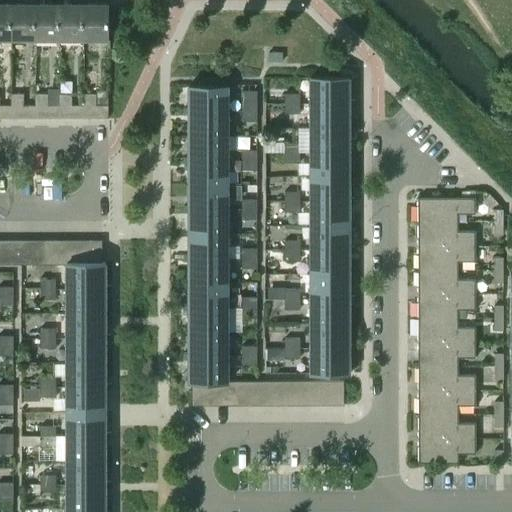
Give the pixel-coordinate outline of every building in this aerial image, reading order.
[(0,39),(11,40),(10,4),(0,4),(0,39)] [(34,40),(34,4),(10,4),(11,40),(34,40)] [(59,40),(58,4),(34,4),(34,40),(59,40)] [(83,40),(82,4),(58,4),(59,40),(83,40)] [(107,40),(107,7),(107,4),(82,4),(83,40),(107,40)] [(347,104),(347,78),(311,78),(311,104),(347,104)] [(225,112),(226,87),(189,87),(189,112),(225,112)] [(256,112),(256,91),(241,91),(241,112),(256,112)] [(34,118),(34,106),(23,106),(23,93),(10,93),(11,106),(11,118),(34,118)] [(107,118),(107,105),(95,105),(95,94),(83,93),(82,106),(82,118),(107,118)] [(59,118),(59,106),(47,106),(47,94),(34,94),(34,106),(34,118),(59,118)] [(82,118),(82,106),(71,106),(71,94),(59,94),(59,106),(59,118),(82,118)] [(299,105),(299,94),(284,94),(284,105),(299,105)] [(347,128),(347,104),(311,104),(311,128),(347,128)] [(0,117),(11,118),(11,106),(0,105),(0,117)] [(299,114),(299,105),(284,105),(284,114),(299,114)] [(225,136),(225,112),(189,112),(189,136),(225,136)] [(256,122),(256,112),(241,112),(241,121),(256,122)] [(347,153),(347,128),(311,128),(311,153),(347,153)] [(225,161),(225,136),(189,136),(189,161),(225,161)] [(299,153),(299,142),(284,142),(284,153),(299,153)] [(256,161),(256,151),(241,151),(241,161),(256,161)] [(299,163),(299,153),(284,153),(284,162),(299,163)] [(347,177),(347,153),(311,153),(311,177),(347,177)] [(225,186),(225,161),(189,161),(189,185),(225,186)] [(256,170),(256,161),(241,161),(241,170),(256,170)] [(347,202),(347,177),(311,177),(311,202),(347,202)] [(225,210),(225,186),(189,185),(189,210),(225,210)] [(298,202),(299,191),(284,191),(284,202),(298,202)] [(475,214),(475,197),(417,197),(417,222),(457,222),(457,214),(475,214)] [(256,210),(256,199),(240,199),(240,210),(256,210)] [(298,211),(298,202),(284,202),(283,211),(298,211)] [(347,225),(347,202),(311,202),(311,226),(347,225)] [(502,222),(502,209),(493,209),(493,222),(502,222)] [(225,234),(225,210),(189,210),(189,234),(225,234)] [(256,219),(256,210),(240,210),(240,219),(256,219)] [(475,246),(475,231),(457,231),(457,222),(417,222),(417,246),(475,246)] [(502,235),(502,222),(493,222),(493,235),(502,235)] [(347,250),(347,225),(311,226),(311,250),(347,250)] [(225,258),(225,234),(189,234),(189,258),(225,258)] [(18,264),(18,240),(7,240),(7,264),(18,264)] [(30,264),(30,240),(18,240),(18,264),(30,264)] [(41,264),(41,240),(30,240),(30,264),(41,264)] [(53,264),(53,240),(41,240),(41,264),(53,264)] [(64,264),(64,240),(53,240),(53,264),(64,264)] [(76,264),(76,240),(64,240),(64,264),(66,264),(76,264)] [(87,264),(87,240),(76,240),(76,264),(87,264)] [(101,264),(101,240),(87,240),(87,264),(101,264)] [(298,251),(298,240),(283,240),(283,251),(298,251)] [(457,271),(457,262),(475,262),(475,246),(417,246),(417,271),(457,271)] [(256,259),(256,248),(240,248),(240,259),(256,259)] [(347,275),(347,250),(311,250),(311,275),(347,275)] [(298,260),(298,251),(283,251),(283,260),(298,260)] [(502,270),(502,257),(493,257),(493,270),(502,270)] [(225,283),(225,258),(189,258),(189,283),(225,283)] [(256,268),(256,259),(240,259),(240,268),(256,268)] [(103,289),(103,264),(101,264),(87,264),(76,264),(66,264),(66,289),(103,289)] [(502,283),(502,270),(493,270),(493,283),(502,283)] [(475,294),(475,279),(457,279),(457,271),(417,271),(417,294),(475,294)] [(347,299),(347,275),(311,275),(311,299),(347,299)] [(54,289),(55,279),(40,279),(40,289),(54,289)] [(225,308),(225,283),(189,283),(189,308),(225,308)] [(0,296),(12,296),(12,287),(0,286),(0,296)] [(54,299),(54,289),(40,289),(40,299),(54,299)] [(103,313),(103,289),(66,289),(66,313),(103,313)] [(298,300),(298,289),(283,289),(283,300),(298,300)] [(475,310),(475,294),(417,294),(417,318),(457,318),(457,310),(475,310)] [(0,306),(12,307),(12,296),(0,296),(0,306)] [(256,308),(255,297),(240,297),(240,308),(256,308)] [(347,324),(347,299),(311,299),(311,323),(347,324)] [(298,309),(298,300),(283,300),(283,309),(298,309)] [(502,318),(502,305),(494,305),(494,318),(502,318)] [(225,332),(225,308),(189,308),(189,332),(225,332)] [(256,317),(256,308),(240,308),(240,317),(256,317)] [(103,338),(103,313),(66,313),(66,338),(103,338)] [(475,342),(475,326),(457,326),(457,318),(417,318),(417,342),(475,342)] [(502,331),(502,318),(494,318),(494,331),(502,331)] [(347,348),(347,324),(311,323),(311,348),(347,348)] [(54,337),(55,328),(40,328),(40,337),(54,337)] [(225,356),(225,332),(189,332),(189,356),(225,356)] [(0,345),(12,345),(12,336),(0,335),(0,345)] [(54,348),(54,338),(54,337),(40,337),(40,348),(54,348)] [(103,362),(103,338),(66,338),(66,362),(103,362)] [(298,349),(298,338),(283,338),(283,349),(298,349)] [(458,366),(458,358),(475,357),(475,342),(417,342),(417,366),(458,366)] [(0,355),(12,356),(12,345),(0,345),(0,355)] [(256,357),(256,346),(240,346),(240,357),(256,357)] [(347,373),(347,348),(311,348),(311,373),(347,373)] [(298,358),(298,349),(283,349),(283,358),(298,358)] [(502,366),(502,353),(494,353),(494,366),(502,366)] [(225,381),(225,356),(189,356),(189,381),(202,381),(214,381),(225,381)] [(256,366),(256,357),(240,357),(240,366),(256,366)] [(103,387),(103,362),(66,362),(66,387),(103,387)] [(475,390),(475,374),(458,374),(458,366),(417,366),(417,390),(475,390)] [(502,378),(502,366),(494,366),(494,379),(502,378)] [(54,386),(54,377),(40,377),(40,386),(54,386)] [(202,405),(202,381),(189,381),(189,382),(191,382),(191,405),(202,405)] [(214,405),(214,381),(202,381),(202,405),(214,405)] [(226,405),(225,381),(214,381),(214,405),(226,405)] [(238,405),(237,381),(225,381),(226,405),(238,405)] [(249,405),(249,381),(237,381),(238,405),(249,405)] [(261,405),(261,381),(249,381),(249,405),(261,405)] [(273,405),(273,381),(261,381),(261,405),(273,405)] [(284,405),(284,381),(273,381),(273,405),(284,405)] [(296,405),(296,381),(284,381),(284,405),(296,405)] [(308,405),(307,381),(296,381),(296,405),(308,405)] [(319,405),(319,381),(307,381),(308,405),(319,405)] [(331,405),(331,381),(319,381),(319,405),(331,405)] [(343,405),(343,381),(331,381),(331,405),(343,405)] [(0,394),(12,394),(12,384),(0,384),(0,394)] [(54,397),(54,386),(40,386),(40,397),(54,397)] [(103,411),(103,387),(66,387),(66,410),(103,411)] [(475,405),(475,390),(417,390),(417,414),(458,414),(458,405),(475,405)] [(0,404),(12,405),(12,394),(0,394),(0,404)] [(503,414),(503,401),(493,401),(494,414),(503,414)] [(103,436),(103,411),(66,410),(66,436),(103,436)] [(475,438),(475,422),(458,422),(458,414),(417,414),(418,438),(475,438)] [(503,426),(503,414),(494,414),(494,426),(503,426)] [(54,435),(55,425),(40,425),(40,435),(54,435)] [(0,442),(12,443),(13,433),(0,432),(0,442)] [(54,446),(54,435),(40,435),(40,446),(54,446)] [(103,459),(103,436),(66,436),(66,460),(103,459)] [(458,463),(458,454),(475,453),(475,438),(418,438),(418,463),(458,463)] [(0,453),(12,453),(12,443),(0,442),(0,453)] [(503,463),(503,450),(494,450),(494,463),(503,463)] [(103,484),(103,459),(66,460),(66,484),(103,484)] [(54,484),(54,475),(40,475),(40,484),(54,484)] [(0,491),(12,491),(12,483),(0,482),(0,491)] [(54,494),(54,484),(40,484),(39,494),(54,494)] [(103,508),(103,484),(66,484),(67,508),(103,508)] [(0,502),(12,502),(12,491),(0,491),(0,502)]
